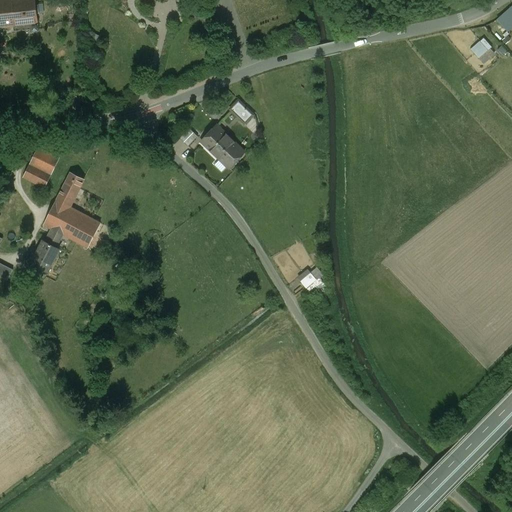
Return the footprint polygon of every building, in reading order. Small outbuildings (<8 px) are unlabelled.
[(35,0),(0,0),(0,27),(15,26),(15,30),(38,28),(35,0)] [(503,22),(511,14),(511,8),(500,19),(503,22)] [(98,35),(94,48),(105,52),(110,39),(98,35)] [(486,63),(498,52),(485,37),(472,48),(486,63)] [(242,105),(238,101),(230,109),(235,113),(242,105)] [(245,151),(216,125),(201,142),(230,167),(245,151)] [(197,137),(188,128),(181,137),(189,145),(197,137)] [(59,158),(38,148),(24,177),(44,187),(59,158)] [(70,172),(56,201),(70,208),(84,179),(70,172)] [(70,208),(56,201),(43,225),(52,229),(46,241),(43,240),(36,254),(32,253),(28,262),(48,272),(60,248),(56,247),(63,234),(77,242),(88,247),(101,222),(70,208)] [(0,242),(2,239),(0,237),(0,276),(7,280),(13,270),(0,263),(0,242)] [(312,271),(311,269),(300,275),(310,290),(323,282),(320,277),(325,274),(320,266),(312,271)]
